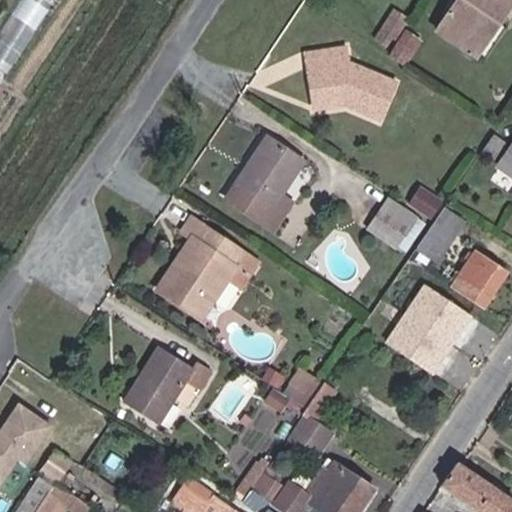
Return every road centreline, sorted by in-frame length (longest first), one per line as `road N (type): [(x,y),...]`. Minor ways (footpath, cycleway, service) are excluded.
road 1 (residential): [(218,0),(57,246)]
road 2 (residential): [(511,353),(407,511)]
